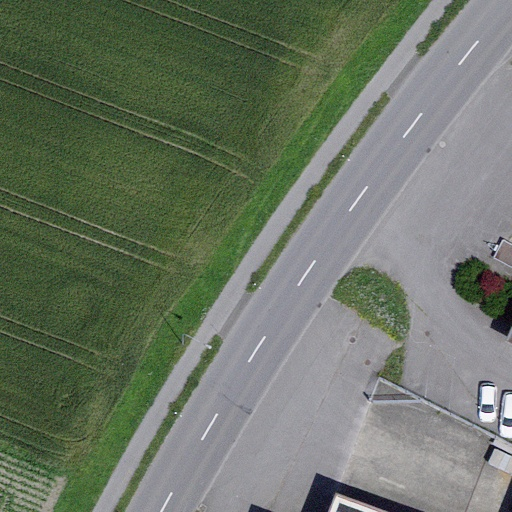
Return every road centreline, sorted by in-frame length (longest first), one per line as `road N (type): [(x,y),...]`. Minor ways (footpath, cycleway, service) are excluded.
road 1 (tertiary): [(163,511),(242,368),(394,150),(511,5)]
road 2 (unknown): [(337,231),(511,339)]
